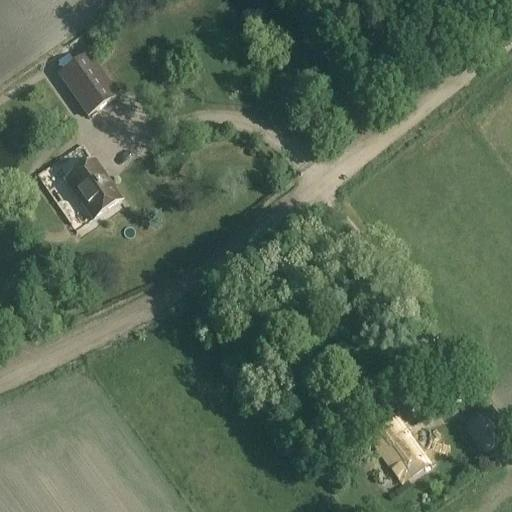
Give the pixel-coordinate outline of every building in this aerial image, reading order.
[(87,120),(118,98),(88,56),(57,78),(87,120)] [(293,64),(287,69),(293,77),(299,72),(293,64)] [(274,154),(267,171),(279,176),(285,158),(274,154)] [(95,224),(120,207),(94,167),(68,185),(95,224)] [(308,449),(342,426),(332,411),(298,434),(308,449)] [(464,431),(480,453),(488,456),(499,449),(499,439),(483,417),(478,415),(465,423),(464,431)] [(403,483),(427,466),(396,422),(372,440),(403,483)]
